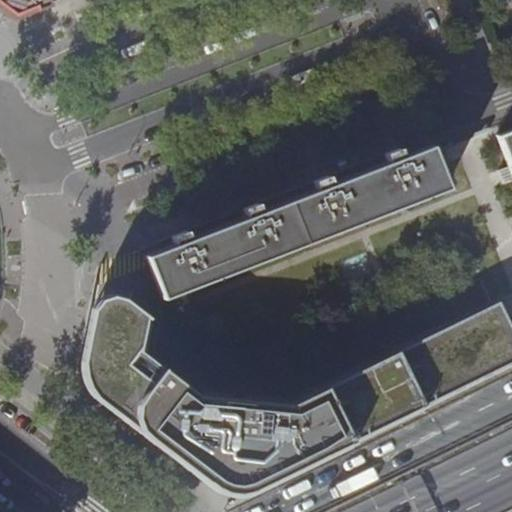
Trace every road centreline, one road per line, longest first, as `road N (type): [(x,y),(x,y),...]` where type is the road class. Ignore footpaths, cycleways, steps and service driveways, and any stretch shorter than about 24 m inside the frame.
road 1 (residential): [(40,167),(412,21)]
road 2 (residential): [(361,0),(25,131)]
road 3 (trunk): [(511,390),(262,511)]
road 4 (residential): [(412,21),(447,103),(476,111),(511,99)]
